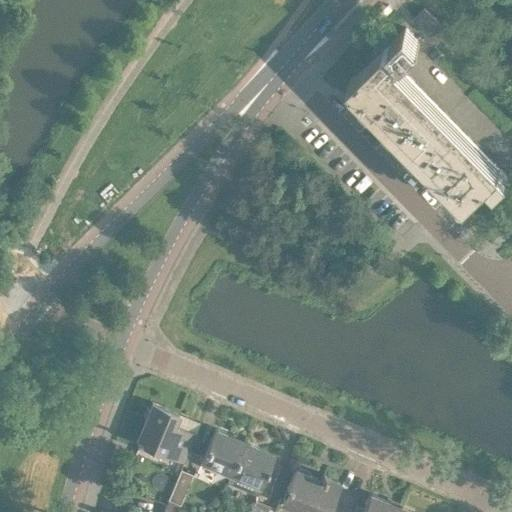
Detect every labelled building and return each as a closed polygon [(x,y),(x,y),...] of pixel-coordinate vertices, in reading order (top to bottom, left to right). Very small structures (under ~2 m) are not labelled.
[(429,34),(439,23),(424,7),(413,18),(429,34)] [(405,27),(348,83),(465,202),(487,181),(494,189),(507,176),(397,65),(411,51),(410,50),(419,41),(405,27)] [(136,438),(134,441),(139,443),(139,442),(140,442),(157,450),(159,445),(168,449),(166,453),(183,460),(195,433),(173,424),(178,413),(151,401),(142,421),(144,422),(138,439),(136,438)] [(214,428),(200,461),(201,461),(229,473),(230,473),(242,443),(231,438),(232,435),(227,433),(216,429),(214,428)] [(229,473),(226,481),(256,494),(259,486),(273,453),(259,447),(248,443),(248,442),(243,440),(242,443),(230,473),(229,473)] [(294,468),(288,483),(289,483),(281,500),(309,511),(326,511),(339,482),(325,476),(325,475),(323,473),(320,479),(305,472),(306,470),(298,467),(297,469),(294,468)] [(180,469),(179,472),(167,499),(178,504),(179,504),(192,474),(180,469)] [(372,494),(369,493),(363,508),(355,504),(351,511),(395,511),(398,506),(397,506),(392,504),(392,503),(391,503),(389,502),(371,495),(372,494)] [(165,503),(164,509),(173,511),(175,511),(178,504),(167,499),(166,503),(165,503)] [(265,511),(268,506),(266,505),(266,506),(256,501),(257,500),(255,499),(249,511),(265,511)]
